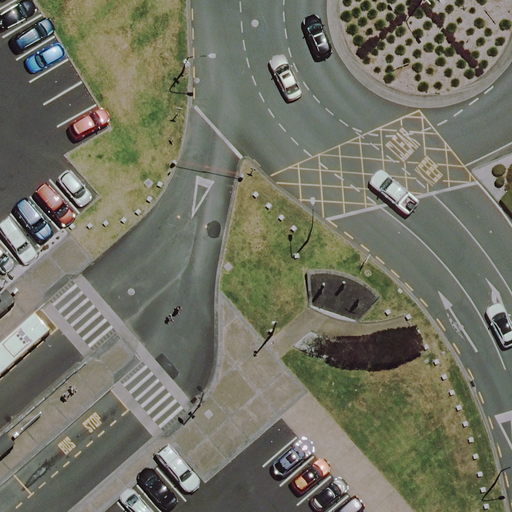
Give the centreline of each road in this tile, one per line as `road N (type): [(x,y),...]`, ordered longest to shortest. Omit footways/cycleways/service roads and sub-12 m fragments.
road 1 (unclassified): [(511,329),(351,133)]
road 2 (tertiary): [(511,117),(438,148),(351,133)]
road 3 (tertiary): [(351,133),(315,110),(288,77),(263,0)]
